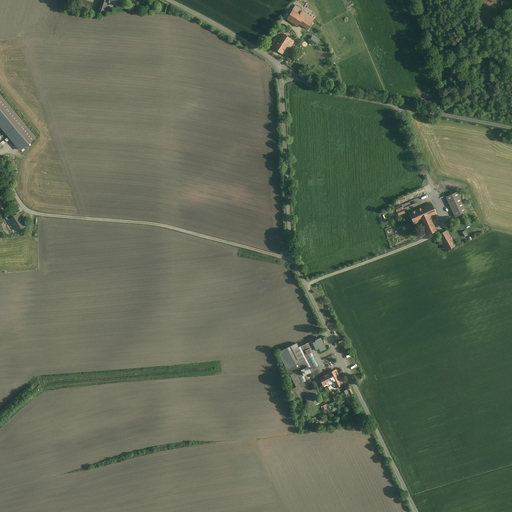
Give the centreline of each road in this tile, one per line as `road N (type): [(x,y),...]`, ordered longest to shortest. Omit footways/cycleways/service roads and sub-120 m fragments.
road 1 (unclassified): [(419,511),(293,253),(281,80)]
road 2 (track): [(33,210),(165,223),(295,258)]
road 3 (unclassified): [(300,76),(332,91),(511,127)]
road 4 (unclassified): [(275,62),(170,0)]
